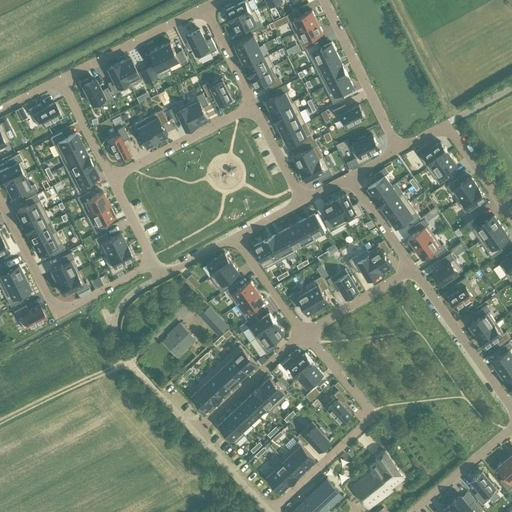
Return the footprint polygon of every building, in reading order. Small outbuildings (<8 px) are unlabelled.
[(245,0),(244,0),(226,9),(232,20),(250,11),(245,0)] [(297,9),(286,14),(289,20),(294,18),(299,29),(318,20),(312,9),(300,15),(297,9)] [(250,11),(232,20),(238,31),(250,25),(253,31),(264,25),(261,20),(256,22),(250,11)] [(299,29),(305,40),(300,42),(303,48),(306,47),(314,43),(311,37),(323,31),(318,20),(299,29)] [(200,28),(187,34),(196,53),(209,47),(211,51),(217,48),(212,37),(206,40),(200,28)] [(240,54),(259,45),(254,34),(235,43),(240,54)] [(171,41),(159,46),(169,65),(180,59),(182,64),(188,61),(182,50),(177,52),(171,41)] [(314,43),(306,47),(309,53),(313,50),(319,61),(337,52),(332,41),(320,47),(317,41),(314,43)] [(240,54),(245,65),(264,56),(259,45),(240,54)] [(169,65),(159,46),(148,52),(158,70),(169,65)] [(337,52),(319,61),(324,72),(343,63),(337,52)] [(139,75),(130,56),(119,61),(128,80),(139,75)] [(251,76),(270,67),(264,56),(245,65),(251,76)] [(128,80),(119,61),(107,67),(113,79),(108,82),(113,93),(119,90),(117,86),(128,80)] [(343,63),(324,72),(329,83),(348,74),(343,63)] [(151,64),(146,67),(151,78),(157,75),(151,64)] [(151,78),(146,67),(140,70),(145,81),(151,78)] [(271,87),(282,81),(279,75),(275,78),(270,67),(251,76),(257,87),(268,81),(271,87)] [(348,74),(329,83),(335,94),(331,96),(333,102),(345,96),(342,91),(353,85),(348,74)] [(95,78),(82,84),(92,103),(104,97),(107,101),(112,98),(107,87),(101,90),(95,78)] [(209,81),(203,84),(208,95),(214,92),(220,104),(233,97),(223,79),(211,85),(209,81)] [(266,100),(272,111),(290,101),(285,91),(289,88),(286,83),(275,88),(278,94),(266,100)] [(199,99),(188,105),(198,123),(209,117),(203,105),(209,103),(203,92),(197,94),(199,99)] [(40,102),(29,108),(32,113),(36,111),(43,123),(61,114),(54,101),(43,107),(40,102)] [(272,111),(277,122),(296,112),(290,101),(272,111)] [(345,103),(333,109),(336,115),(341,112),(347,125),(366,116),(359,103),(347,109),(345,103)] [(175,105),(169,108),(175,120),(181,117),(187,129),(198,123),(188,105),(177,110),(175,105)] [(159,116),(148,121),(157,140),(168,134),(162,122),(168,119),(162,108),(156,111),(159,116)] [(326,110),(322,112),(326,122),(331,119),(326,110)] [(277,122),(283,132),(301,123),(296,112),(277,122)] [(134,122),(129,125),(134,136),(140,133),(146,145),(157,140),(148,121),(137,127),(134,122)] [(304,143),(314,138),(311,132),(307,134),(301,123),(283,132),(288,143),(300,138),(302,143),(304,143)] [(119,133),(107,139),(116,157),(129,151),(123,139),(129,136),(123,125),(117,128),(119,133)] [(63,151),(82,142),(76,131),(64,137),(62,131),(50,137),(53,143),(58,141),(63,151)] [(373,133),(354,142),(361,155),(356,157),(359,163),(370,158),(367,152),(379,146),(373,133)] [(307,149),(295,154),(301,167),(319,158),(313,145),(318,143),(315,137),(314,138),(304,143),(307,149)] [(424,153),(431,164),(449,151),(441,140),(430,148),(426,143),(416,150),(420,156),(424,153)] [(63,151),(69,162),(87,153),(87,152),(82,142),(63,151)] [(456,163),(449,151),(431,164),(439,175),(435,178),(439,183),(449,176),(446,171),(456,163)] [(11,164),(0,169),(0,172),(5,183),(24,173),(18,161),(22,159),(19,153),(8,159),(11,164)] [(74,173),(93,163),(87,153),(69,162),(74,173)] [(319,173),(321,179),(333,173),(330,167),(325,170),(319,158),(301,167),(307,179),(319,173)] [(75,186),(78,192),(90,186),(87,180),(98,175),(93,163),(74,173),(80,184),(75,186)] [(375,196),(392,184),(385,174),(389,172),(385,166),(375,174),(378,179),(368,186),(375,196)] [(24,173),(5,183),(11,195),(23,189),(26,194),(37,189),(34,183),(30,185),(24,173)] [(454,188),(462,198),(479,186),(471,175),(460,183),(457,178),(447,185),(450,191),(454,188)] [(375,196),(382,206),(399,194),(392,184),(375,196)] [(486,196),(479,186),(462,198),(469,208),(486,196)] [(84,199),(90,212),(109,202),(103,190),(91,196),(88,190),(77,196),(80,202),(84,199)] [(28,204),(16,210),(22,220),(21,221),(22,221),(40,212),(35,201),(39,199),(36,193),(25,198),(28,204)] [(356,211),(358,215),(364,212),(358,201),(353,204),(346,193),(335,198),(345,217),(356,211)] [(389,216),(406,204),(399,194),(382,206),(389,216)] [(345,217),(335,198),(324,205),(331,216),(326,219),(331,230),(337,227),(334,223),(345,217)] [(92,226),(95,232),(106,226),(103,221),(115,214),(109,202),(90,212),(96,224),(92,226)] [(389,216),(396,226),(407,219),(410,224),(420,217),(421,216),(417,211),(413,214),(406,204),(389,216)] [(421,216),(420,217),(422,219),(425,217),(427,220),(440,211),(437,205),(436,205),(421,216)] [(467,221),(477,213),(473,208),(463,215),(467,221)] [(40,212),(22,221),(27,232),(46,222),(40,212)] [(315,212),(304,218),(314,236),(324,230),(315,212)] [(477,213),(467,221),(471,226),(481,219),(477,213)] [(493,213),(477,225),(485,236),(501,225),(493,213)] [(422,219),(415,224),(419,229),(408,237),(416,247),(432,235),(425,225),(429,222),(427,220),(425,217),(422,219)] [(314,236),(304,218),(294,223),(304,241),(314,236)] [(51,233),(46,222),(27,232),(33,243),(51,233)] [(304,241),(294,223),(284,229),(294,246),(304,241)] [(501,225),(485,236),(492,248),(488,250),(492,256),(502,249),(498,243),(509,236),(501,225)] [(294,246),(284,229),(274,234),(284,252),(294,246)] [(102,241),(108,253),(127,244),(120,232),(108,238),(105,232),(94,238),(97,243),(102,241)] [(51,233),(33,243),(39,254),(50,248),(53,253),(64,248),(61,242),(57,244),(51,233)] [(284,252),(274,234),(264,239),(274,257),(284,252)] [(444,242),(440,245),(432,235),(416,247),(423,257),(434,250),(437,255),(447,248),(444,242)] [(274,257),(264,239),(254,245),(263,263),(274,257)] [(384,239),(378,242),(381,246),(369,254),(380,271),(392,264),(385,253),(390,249),(384,239)] [(110,267),(113,273),(124,268),(121,262),(133,256),(127,244),(108,253),(114,265),(110,267)] [(51,268),(57,281),(76,271),(69,259),(74,257),(71,251),(60,257),(63,262),(51,268)] [(208,263),(215,273),(232,261),(225,251),(208,263)] [(451,251),(441,259),(444,264),(434,272),(442,283),(459,271),(451,260),(455,257),(451,251)] [(257,252),(254,254),(261,264),(264,263),(257,252)] [(507,274),(511,279),(511,278),(511,253),(503,260),(511,271),(507,274)] [(380,271),(369,254),(358,260),(355,256),(350,259),(356,270),(361,267),(368,278),(380,271)] [(226,288),(232,284),(228,279),(239,271),(232,261),(215,273),(222,283),(218,286),(222,291),(226,288)] [(3,263),(0,265),(0,273),(6,285),(24,275),(18,263),(6,269),(3,263)] [(82,283),(76,271),(57,281),(63,293),(75,287),(78,292),(89,287),(86,281),(82,283)] [(359,289),(348,271),(336,279),(333,274),(328,278),(334,288),(340,285),(346,296),(359,289)] [(200,282),(192,273),(187,277),(195,287),(200,282)] [(24,275),(6,285),(12,297),(7,299),(10,305),(21,299),(18,294),(30,288),(24,275)] [(328,285),(322,275),(316,278),(318,282),(308,289),(319,306),(329,300),(322,289),(328,285)] [(470,281),(466,276),(456,283),(460,288),(449,296),(457,307),(474,295),(466,284),(470,281)] [(241,301),(258,289),(251,279),(240,287),(236,281),(232,284),(226,288),(230,294),(234,291),(241,301)] [(78,292),(78,293),(80,297),(91,291),(89,287),(78,292)] [(244,314),(248,319),(255,314),(258,312),(254,307),(265,299),(258,289),(241,301),(248,311),(244,314)] [(319,306),(308,289),(297,295),(295,291),(289,294),(296,305),(301,302),(308,313),(319,306)] [(491,309),(487,303),(477,310),(480,316),(469,323),(477,335),(495,323),(487,312),(491,309)] [(25,304),(14,310),(17,316),(21,314),(28,326),(46,317),(40,304),(28,310),(25,304)] [(260,334),(277,322),(270,312),(259,319),(255,314),(248,319),(245,321),(249,327),(253,324),(260,334)] [(213,318),(221,327),(226,323),(217,314),(213,318)] [(217,331),(221,327),(213,318),(208,322),(217,331)] [(168,333),(169,335),(163,340),(178,355),(196,338),(180,321),(168,333)] [(284,332),(277,322),(260,334),(267,344),(263,347),(267,352),(277,345),(273,340),(284,332)] [(510,336),(506,331),(502,334),(495,323),(477,335),(485,346),(496,338),(500,343),(510,336)] [(511,343),(510,340),(499,347),(503,353),(492,360),(500,370),(511,361),(511,351),(509,348),(511,346),(511,343)] [(248,370),(257,362),(243,347),(234,355),(248,370)] [(298,375),(314,362),(306,352),(295,360),(291,356),(282,364),(286,369),(290,365),(298,375)] [(264,353),(258,358),(262,362),(267,357),(264,353)] [(248,370),(234,355),(226,363),(240,378),(248,370)] [(511,361),(500,370),(507,380),(511,376),(511,361)] [(314,362),(298,375),(308,386),(323,372),(314,362)] [(240,378),(226,363),(218,371),(232,386),(240,378)] [(232,386),(218,371),(209,379),(223,394),(232,386)] [(284,391),(270,376),(261,384),(275,399),(284,391)] [(223,394),(209,379),(201,386),(215,401),(223,394)] [(275,399),(261,384),(253,392),(267,407),(275,399)] [(215,401),(201,386),(192,395),(206,409),(215,401)] [(320,391),(316,386),(306,394),(311,399),(320,391)] [(348,398),(339,389),(335,393),(338,397),(328,407),(342,422),(352,412),(343,402),(348,398)] [(267,407),(253,392),(244,400),(258,415),(267,407)] [(258,415),(244,400),(236,407),(250,422),(258,415)] [(250,422),(236,407),(228,415),(242,430),(250,422)] [(242,430),(228,415),(219,423),(233,438),(242,430)] [(302,430),(297,434),(306,444),(310,439),(319,449),(330,439),(316,424),(305,434),(302,430)] [(301,443),(293,452),(307,467),(315,458),(301,443)] [(391,487),(404,477),(386,449),(375,456),(377,460),(370,465),(372,469),(351,484),(369,509),(393,490),(391,487)] [(293,452),(284,459),(299,474),(307,467),(293,452)] [(511,462),(507,457),(497,465),(506,476),(501,480),(509,489),(511,486),(511,482),(510,481),(511,479),(511,462)] [(284,459),(276,467),(290,482),(299,474),(284,459)] [(267,475),(281,490),(290,482),(276,467),(267,475)] [(495,486),(482,470),(471,479),(480,489),(475,494),(483,503),(488,499),(485,495),(495,486)] [(329,476),(291,510),(292,511),(324,511),(344,494),(329,476)] [(461,494),(452,502),(459,511),(472,511),(475,510),(475,511),(480,511),(483,510),(475,500),(470,505),(461,494)] [(459,511),(452,502),(442,510),(443,511),(459,511)]
